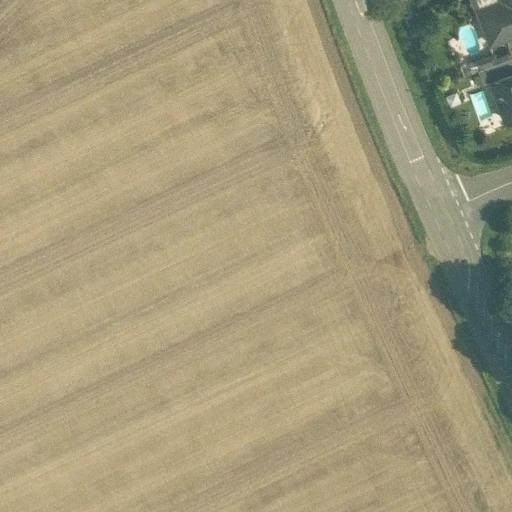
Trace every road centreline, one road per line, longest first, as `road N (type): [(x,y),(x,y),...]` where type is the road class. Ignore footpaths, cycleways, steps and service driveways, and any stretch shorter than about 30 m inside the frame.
road 1 (tertiary): [(358,0),(440,212)]
road 2 (tertiary): [(440,212),(511,373)]
